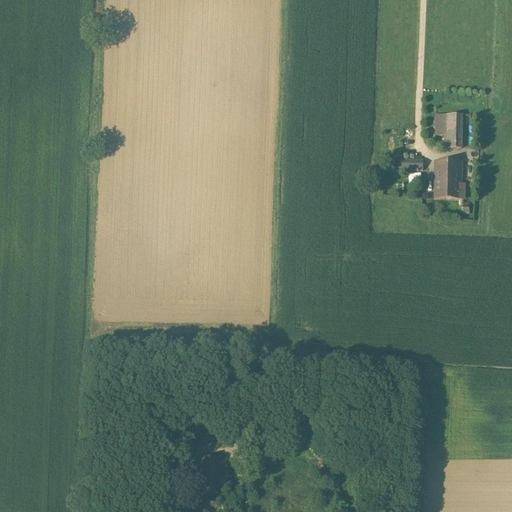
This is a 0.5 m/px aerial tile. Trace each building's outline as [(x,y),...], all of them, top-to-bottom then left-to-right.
[(462,125),(447,124),(446,136),(461,137),(462,125)] [(461,137),(446,136),(446,150),(461,150),(461,137)] [(423,162),(402,161),(402,171),(423,172),(423,162)] [(461,164),(437,164),(437,199),(460,199),(461,164)] [(238,430),(213,429),(213,442),(238,443),(238,430)] [(219,459),(197,459),(196,492),(218,493),(219,459)]
